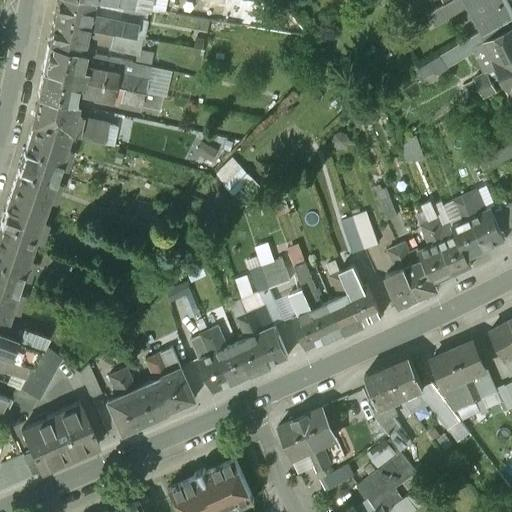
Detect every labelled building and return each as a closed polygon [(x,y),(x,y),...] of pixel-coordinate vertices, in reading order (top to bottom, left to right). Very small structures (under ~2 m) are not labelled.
[(138,7),(120,4),(117,18),(94,11),(89,13),(91,2),(96,3),(96,0),(57,0),(57,1),(55,9),(53,19),(87,25),(133,35),(138,7)] [(120,4),(100,0),(96,0),(96,3),(91,2),(89,13),(94,11),(117,18),(120,4)] [(147,0),(120,0),(120,4),(138,7),(146,9),(147,0)] [(511,0),(442,0),(434,5),(427,9),(433,20),(464,2),(472,3),(467,6),(470,12),(475,10),(484,28),(511,11),(511,0)] [(427,9),(416,15),(423,26),(433,20),(427,9)] [(53,19),(48,45),(87,53),(87,50),(82,49),(85,37),(87,25),(53,19)] [(133,35),(87,25),(85,37),(89,40),(108,44),(107,48),(137,54),(140,36),(133,35)] [(511,29),(486,43),(503,76),(511,71),(511,29)] [(470,36),(449,48),(456,60),(477,48),(470,36)] [(87,53),(48,45),(42,70),(123,87),(144,92),(150,67),(87,53)] [(123,87),(42,70),(37,96),(74,104),(76,93),(99,98),(99,96),(120,100),(123,87)] [(511,71),(503,76),(511,92),(511,71)] [(487,74),(476,80),(480,89),(492,83),(487,74)] [(492,83),(480,89),(485,98),(497,92),(492,83)] [(144,92),(123,87),(120,100),(142,105),(144,92)] [(74,104),(37,96),(31,124),(70,132),(93,140),(99,142),(102,122),(75,116),(78,105),(74,104)] [(511,123),(499,131),(505,142),(511,138),(511,123)] [(20,161),(57,174),(60,165),(70,132),(31,124),(32,124),(24,151),(23,151),(20,161)] [(511,139),(501,145),(505,153),(511,149),(511,139)] [(474,150),(462,155),(475,184),(487,179),(474,150)] [(217,174),(239,191),(253,172),(231,155),(217,174)] [(57,174),(20,161),(16,170),(17,171),(8,198),(44,210),(53,184),(54,184),(57,174)] [(386,185),(375,190),(386,217),(397,213),(386,185)] [(500,229),(490,207),(484,210),(475,189),(461,195),(485,247),(496,242),(506,238),(502,229),(500,229)] [(485,247),(461,195),(453,199),(462,219),(453,224),(457,232),(467,254),(485,247)] [(44,210),(8,198),(0,221),(0,236),(32,247),(35,238),(44,210)] [(430,200),(422,203),(429,219),(437,216),(430,200)] [(511,202),(502,207),(511,226),(511,202)] [(457,232),(446,237),(437,216),(429,219),(451,271),(463,266),(464,267),(471,264),(467,254),(457,232)] [(451,271),(429,219),(419,223),(429,244),(419,248),(423,257),(433,279),(451,271)] [(371,220),(358,225),(366,246),(379,241),(371,220)] [(358,225),(346,230),(355,251),(366,246),(358,225)] [(32,247),(0,236),(0,276),(20,284),(23,275),(22,274),(31,248),(32,248),(32,247)] [(423,257),(414,261),(405,240),(396,244),(420,297),(429,293),(428,292),(429,292),(437,288),(433,279),(423,257)] [(420,297),(396,244),(387,248),(396,269),(386,273),(400,305),(410,300),(410,301),(420,297)] [(282,257),(261,265),(269,287),(290,279),(282,257)] [(331,299),(322,303),(303,262),(294,266),(303,286),(326,339),(335,335),(335,334),(345,330),(331,299)] [(367,282),(362,284),(353,263),(340,269),(363,322),(363,321),(364,321),(374,316),(374,317),(383,313),(379,305),(378,305),(367,282)] [(261,265),(249,269),(257,291),(269,287),(261,265)] [(363,322),(340,269),(331,273),(340,294),(331,299),(345,330),(354,326),(363,322)] [(16,293),(20,284),(0,276),(0,317),(6,320),(16,293)] [(326,339),(303,286),(290,292),(299,313),(292,316),(306,348),(315,344),(315,343),(325,338),(325,339),(326,339)] [(241,298),(225,305),(232,318),(238,316),(246,312),(241,298)] [(289,355),(264,304),(246,312),(270,364),(270,363),(280,358),(281,359),(289,355)] [(212,310),(203,314),(206,322),(215,318),(212,310)] [(270,364),(246,312),(238,316),(247,335),(237,340),(251,372),(260,368),(261,368),(270,364)] [(511,317),(492,328),(508,356),(511,354),(511,317)] [(227,345),(218,325),(209,329),(233,380),(242,376),(251,372),(237,340),(227,345)] [(233,380),(209,329),(200,333),(209,353),(199,357),(209,379),(208,379),(213,389),(222,385),(221,385),(231,380),(232,380),(232,381),(233,380)] [(0,352),(29,364),(44,343),(21,335),(19,340),(0,332),(0,352)] [(473,338),(452,347),(466,377),(461,379),(465,387),(477,381),(474,374),(487,368),(473,338)] [(25,377),(19,386),(38,398),(61,357),(44,343),(25,377)] [(452,347),(434,355),(447,383),(443,385),(458,407),(471,400),(465,387),(461,379),(466,377),(452,347)] [(181,364),(170,369),(161,349),(153,353),(177,405),(185,402),(185,401),(186,401),(185,400),(195,396),(181,364)] [(29,364),(0,352),(0,367),(25,377),(29,364)] [(177,405),(153,353),(145,356),(154,377),(143,381),(158,413),(166,409),(166,410),(167,409),(167,410),(177,405)] [(406,354),(400,356),(401,357),(387,363),(387,364),(401,395),(417,388),(422,400),(428,398),(449,425),(460,417),(432,380),(422,384),(409,354),(406,355),(406,354)] [(101,390),(87,361),(77,371),(88,395),(101,390)] [(387,364),(373,370),(373,368),(367,371),(368,372),(365,374),(379,405),(387,402),(401,395),(387,364)] [(143,381),(134,386),(125,365),(116,369),(139,422),(149,418),(148,417),(149,417),(158,413),(143,381)] [(116,369),(107,373),(114,389),(110,391),(112,396),(106,399),(120,430),(129,425),(129,426),(130,426),(139,422),(116,369)] [(477,381),(465,387),(471,400),(471,402),(478,399),(476,394),(482,392),(477,381)] [(511,394),(508,387),(500,390),(506,403),(511,400),(511,394)] [(487,395),(484,396),(482,392),(476,394),(478,399),(484,412),(492,408),(487,395)] [(47,417),(20,429),(31,453),(38,470),(97,444),(78,401),(46,415),(47,417)] [(379,405),(373,408),(377,417),(380,420),(403,449),(412,442),(400,427),(402,426),(391,412),(387,402),(379,405)] [(322,406),(294,419),(301,433),(307,430),(314,446),(321,443),(336,436),(322,406)] [(301,433),(294,419),(279,426),(293,456),(308,449),(314,446),(307,430),(301,433)] [(314,446),(308,449),(311,457),(324,451),(321,443),(314,446)] [(324,451),(311,457),(317,470),(323,468),(321,462),(328,459),(324,451)] [(38,470),(31,453),(23,456),(31,473),(38,470)] [(22,454),(0,464),(4,473),(0,474),(0,486),(31,473),(23,456),(22,454)] [(196,475),(167,488),(177,511),(215,511),(221,509),(222,511),(223,511),(241,504),(238,497),(250,492),(235,457),(206,470),(205,468),(195,472),(196,475)] [(328,459),(321,462),(323,468),(330,464),(328,459)] [(346,464),(321,479),(326,489),(352,474),(346,464)] [(382,464),(357,483),(365,496),(391,478),(382,464)] [(371,498),(356,508),(358,511),(369,511),(370,511),(377,507),(371,498)] [(112,511),(108,511),(105,511),(144,511),(139,500),(112,511)] [(382,503),(377,507),(379,511),(383,511),(386,510),(382,503)]
